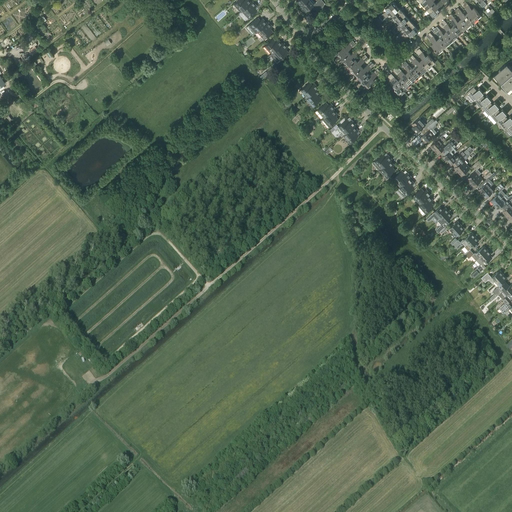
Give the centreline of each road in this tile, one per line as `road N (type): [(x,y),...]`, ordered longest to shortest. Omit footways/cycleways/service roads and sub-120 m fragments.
road 1 (residential): [(511,245),(308,53),(306,31)]
road 2 (track): [(208,286),(162,235),(148,236),(63,312),(108,360)]
road 3 (track): [(72,325),(147,258),(172,274),(94,349)]
road 4 (track): [(108,360),(200,277)]
